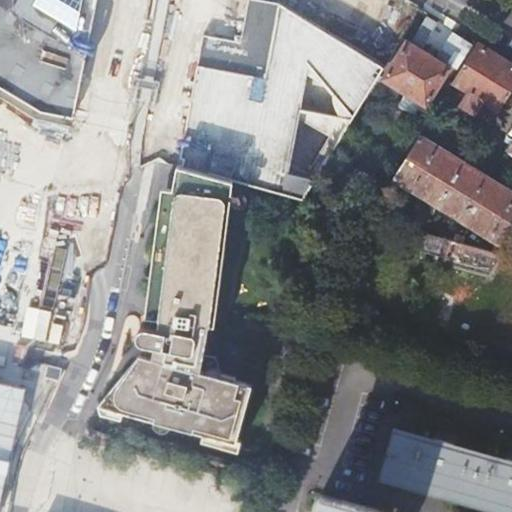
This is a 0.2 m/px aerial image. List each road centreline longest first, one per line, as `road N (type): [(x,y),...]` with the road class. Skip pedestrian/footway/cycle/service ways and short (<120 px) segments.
road 1 (residential): [(132,181),(97,356),(51,424),(22,511)]
road 2 (residential): [(511,418),(353,374),(330,461),(293,481),(284,511)]
